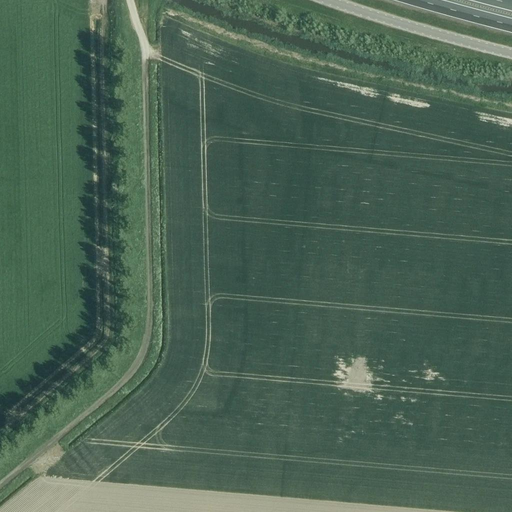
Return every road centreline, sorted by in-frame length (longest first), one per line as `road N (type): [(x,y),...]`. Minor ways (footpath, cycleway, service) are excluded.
road 1 (track): [(0,481),(129,368),(146,343),(145,59),(129,0)]
road 2 (tertiary): [(326,0),(511,53)]
